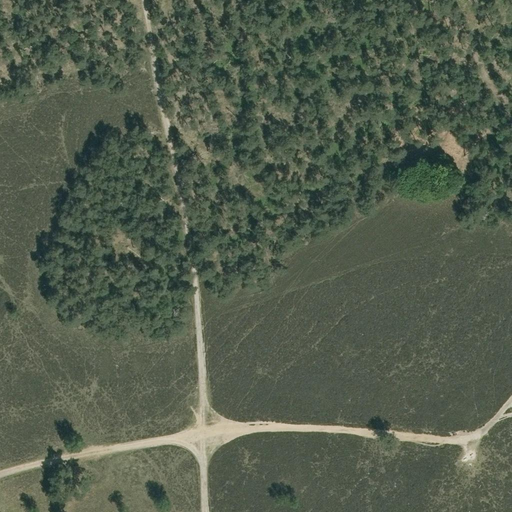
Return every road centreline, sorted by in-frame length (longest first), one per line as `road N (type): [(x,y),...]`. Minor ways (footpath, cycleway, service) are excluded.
road 1 (track): [(203,435),(190,246),(144,0)]
road 2 (track): [(203,435),(328,427),(454,440),(497,417)]
road 3 (track): [(0,474),(203,435)]
road 4 (track): [(430,0),(511,119)]
